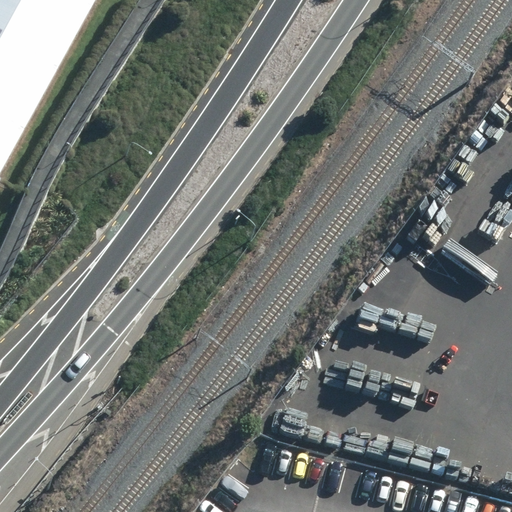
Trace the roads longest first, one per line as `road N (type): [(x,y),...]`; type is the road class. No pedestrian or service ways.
road 1 (primary): [(355,0),(115,328),(0,455)]
road 2 (primary): [(0,402),(156,200),(287,0)]
